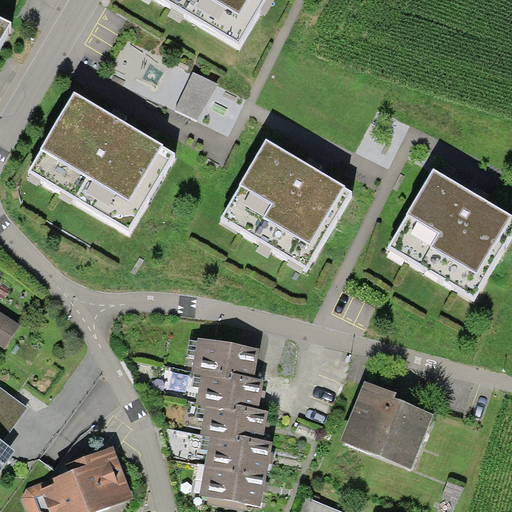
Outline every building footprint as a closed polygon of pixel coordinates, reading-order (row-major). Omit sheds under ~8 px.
[(266,0),(144,0),(236,52),(266,0)] [(0,46),(11,29),(0,23),(0,46)] [(217,85),(193,73),(175,110),(199,122),(217,85)] [(173,158),(76,99),(30,174),(126,233),(173,158)] [(312,172),(265,144),(220,223),(307,272),(352,194),(312,172)] [(511,216),(479,198),(429,170),(382,254),(473,304),(511,235),(511,216)] [(0,346),(5,350),(21,326),(0,312),(0,346)] [(268,448),(261,447),(264,429),(265,417),(256,416),(259,398),(260,386),(253,385),(254,375),(258,353),(193,344),(191,358),(202,360),(198,390),(206,392),(202,422),(207,423),(198,482),(212,484),(210,500),(259,508),(261,495),(266,460),(268,448)] [(398,402),(366,390),(346,441),(411,466),(428,421),(395,409),(398,402)] [(0,443),(14,425),(0,413),(0,471),(12,456),(0,446),(0,443)] [(106,450),(60,467),(64,476),(76,511),(99,511),(126,502),(106,450)] [(76,511),(64,476),(20,492),(27,511),(76,511)] [(338,511),(308,499),(302,511),(338,511)]
